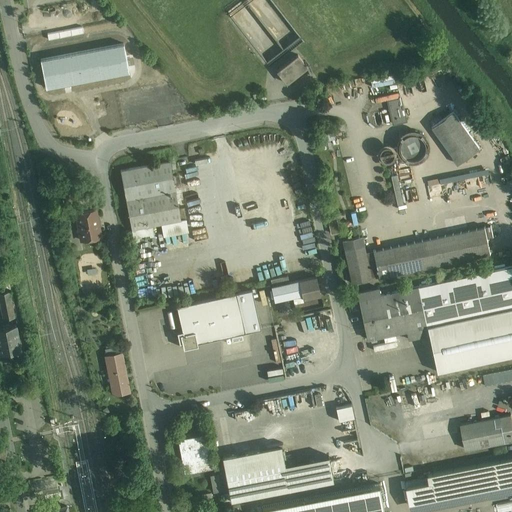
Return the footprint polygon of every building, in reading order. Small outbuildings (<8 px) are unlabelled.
[(83,27),(48,34),(49,39),(84,33),(83,27)] [(124,43),(40,58),(46,88),(129,72),(124,43)] [(298,55),(277,71),(287,83),(308,67),(298,55)] [(381,75),(382,84),(398,82),(397,73),(381,75)] [(378,91),(372,92),(375,104),(380,102),(378,91)] [(401,98),(388,101),(393,124),(406,121),(401,98)] [(454,111),(431,127),(458,164),(481,148),(454,111)] [(425,152),(426,146),(425,141),(422,137),(418,134),(413,133),(407,134),(403,137),(400,142),(399,147),(400,152),(403,156),(408,159),(413,160),(418,159),(423,156),(425,152)] [(391,155),(392,153),(391,151),(390,150),(389,149),(387,148),(385,149),(383,150),(382,151),(382,153),(382,155),(383,157),(385,158),(387,158),(389,158),(390,156),(391,155)] [(170,161),(121,170),(126,200),(175,190),(173,177),(174,177),(174,176),(173,176),(170,161)] [(429,180),(430,186),(493,173),(491,167),(429,180)] [(174,177),(173,177),(175,188),(181,187),(179,176),(174,177)] [(181,187),(175,188),(178,200),(184,199),(181,187)] [(175,190),(126,200),(132,229),(162,224),(181,220),(179,209),(175,190)] [(181,220),(162,224),(164,236),(187,232),(185,208),(179,209),(181,220)] [(95,209),(77,213),(82,240),(101,237),(95,209)] [(485,227),(373,251),(378,276),(379,278),(491,254),(485,227)] [(362,236),(343,240),(344,248),(364,244),(362,236)] [(364,244),(344,248),(352,283),(372,279),(371,277),(378,276),(373,251),(366,253),(364,244)] [(242,281),(281,273),(278,261),(240,269),(242,281)] [(511,266),(419,286),(427,326),(511,307),(511,266)] [(225,271),(203,274),(204,286),(226,283),(225,271)] [(288,276),(271,280),(272,287),(290,283),(288,276)] [(317,277),(299,281),(302,295),(303,299),(311,297),(311,298),(313,299),(318,298),(319,296),(319,295),(321,295),(317,277)] [(290,283),(272,287),(275,300),(293,296),(293,297),(302,295),(299,281),(290,283)] [(419,286),(381,295),(380,295),(359,300),(368,339),(407,331),(409,339),(429,335),(427,326),(419,286)] [(379,288),(358,292),(359,300),(380,295),(379,288)] [(252,290),(237,293),(245,332),(261,329),(252,290)] [(10,291),(0,292),(0,303),(3,319),(15,317),(10,291)] [(237,293),(177,306),(183,331),(177,332),(180,343),(182,342),(184,349),(198,345),(198,343),(245,332),(237,293)] [(511,308),(427,326),(429,335),(437,372),(511,355),(511,308)] [(15,323),(0,325),(0,351),(20,348),(15,323)] [(120,346),(105,349),(106,356),(121,353),(120,346)] [(106,356),(114,395),(129,392),(121,353),(106,356)] [(404,383),(402,375),(397,376),(400,389),(418,385),(417,380),(404,383)] [(397,376),(387,378),(390,391),(400,389),(397,376)] [(322,394),(316,395),(318,407),(324,405),(322,394)] [(357,404),(341,406),(343,419),(358,418),(357,404)] [(511,418),(511,414),(500,416),(505,442),(511,440),(511,418)] [(500,416),(461,424),(466,449),(505,442),(500,416)] [(206,437),(179,442),(185,473),(212,468),(206,437)] [(281,446),(222,457),(231,500),(290,489),(285,464),(281,446)] [(462,448),(443,452),(445,464),(465,460),(462,448)] [(440,465),(441,470),(495,460),(494,455),(440,465)] [(329,456),(285,464),(290,489),(333,480),(329,456)] [(511,457),(429,474),(430,482),(407,487),(410,503),(511,482),(511,457)] [(219,474),(213,475),(216,493),(222,492),(219,474)] [(379,484),(262,506),(262,511),(369,511),(384,509),(379,484)] [(497,511),(506,511),(511,511),(511,501),(496,504),(497,511)]
